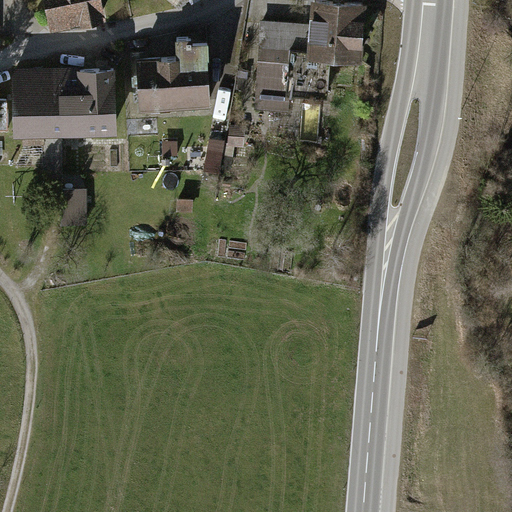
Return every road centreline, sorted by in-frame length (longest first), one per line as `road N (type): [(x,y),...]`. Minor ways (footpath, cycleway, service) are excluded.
road 1 (secondary): [(364,511),(384,280),(429,0)]
road 2 (residential): [(233,0),(201,17),(38,53)]
road 3 (track): [(30,367),(8,511)]
